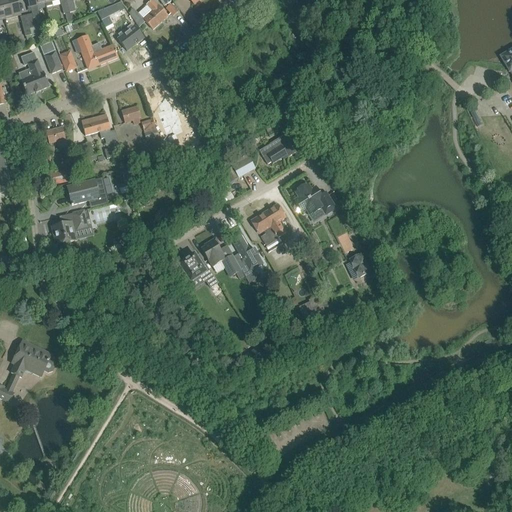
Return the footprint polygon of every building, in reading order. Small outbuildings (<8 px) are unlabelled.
[(0,0),(5,20),(20,16),(15,0),(0,0)] [(30,30),(36,28),(33,19),(40,17),(37,5),(45,3),(44,0),(27,0),(32,15),(26,16),(30,30)] [(70,14),(66,0),(60,2),(64,15),(65,15),(68,25),(68,24),(72,23),(70,14)] [(76,12),(72,0),(67,0),(66,0),(70,14),(76,12)] [(138,14),(145,22),(146,23),(153,31),(168,17),(161,10),(158,6),(158,7),(153,1),(147,6),(138,14)] [(116,5),(97,12),(101,21),(119,12),(116,5)] [(173,17),(177,13),(171,5),(166,9),(173,17)] [(31,36),(30,30),(26,16),(20,18),(25,37),(31,36)] [(127,52),(143,39),(135,28),(134,29),(126,17),(118,23),(127,34),(119,40),(116,38),(112,41),(114,44),(113,44),(118,51),(123,47),(127,52)] [(92,47),(87,36),(76,40),(77,42),(73,43),(77,54),(81,52),(88,70),(98,66),(118,59),(116,54),(117,54),(116,52),(113,46),(102,50),(99,44),(92,47)] [(511,49),(500,57),(509,72),(510,73),(511,75),(511,74),(511,49)] [(62,63),(74,59),(71,52),(59,56),(62,63)] [(51,75),(62,70),(55,53),(45,57),(51,75)] [(34,54),(21,59),(25,67),(28,66),(30,70),(30,71),(29,75),(30,78),(22,82),(27,97),(36,93),(36,95),(41,92),(41,91),(49,88),(43,73),(42,73),(38,61),(37,61),(34,54)] [(171,101),(158,105),(169,135),(181,131),(171,101)] [(140,123),(139,120),(141,119),(137,108),(122,112),(125,124),(133,121),(134,125),(140,123)] [(477,128),(483,125),(476,109),(470,112),(477,128)] [(100,133),(100,136),(111,133),(106,116),(81,123),(85,137),(100,133)] [(156,131),(153,121),(142,124),(144,134),(146,141),(159,137),(157,130),(156,131)] [(67,149),(62,129),(46,133),(49,144),(57,142),(59,151),(67,149)] [(105,152),(107,160),(113,158),(112,152),(120,150),(118,143),(115,132),(111,133),(100,136),(102,140),(105,139),(107,146),(109,150),(105,151),(105,152)] [(315,147),(320,144),(313,134),(308,138),(315,147)] [(263,149),(259,152),(268,165),(271,162),(273,164),(282,159),(283,159),(287,157),(288,158),(295,154),(290,145),(288,142),(288,141),(281,145),(278,140),(263,149)] [(90,162),(97,160),(96,157),(89,159),(85,145),(79,146),(83,160),(84,160),(86,165),(91,164),(90,162)] [(6,167),(1,153),(0,153),(0,195),(3,195),(2,192),(12,188),(4,167),(6,167)] [(53,167),(51,162),(49,154),(38,157),(40,165),(38,165),(40,170),(53,167)] [(227,169),(220,173),(227,185),(239,178),(255,170),(250,161),(248,158),(244,161),(243,161),(235,166),(233,167),(228,170),(227,169)] [(68,183),(67,178),(65,172),(46,176),(49,187),(68,183)] [(108,203),(107,200),(102,179),(93,181),(94,183),(78,187),(78,185),(67,188),(72,206),(98,200),(99,205),(108,203)] [(321,209),(325,216),(335,209),(325,194),(320,197),(315,189),(311,192),(307,187),(304,188),(303,186),(297,190),(299,192),(296,194),(299,199),(294,202),(302,214),(306,211),(310,216),(321,209)] [(266,208),(250,217),(253,223),(251,224),(260,239),(262,238),(267,246),(278,238),(278,239),(283,246),(294,239),(287,227),(289,226),(274,201),(265,206),(266,208)] [(64,247),(70,246),(69,243),(76,241),(75,233),(89,230),(87,220),(89,219),(87,211),(85,212),(84,211),(72,214),(74,222),(51,228),(56,246),(63,245),(64,247)] [(352,246),(346,233),(338,237),(343,250),(352,246)] [(241,236),(232,241),(239,254),(235,256),(240,265),(245,274),(264,264),(255,249),(250,252),(241,236)] [(213,268),(222,263),(225,261),(225,260),(221,254),(222,254),(218,247),(219,246),(215,240),(208,245),(209,246),(202,250),(208,262),(209,262),(213,268)] [(370,273),(361,254),(348,260),(358,279),(370,273)] [(184,260),(177,265),(182,273),(183,273),(191,284),(201,277),(203,281),(204,280),(210,290),(218,285),(203,262),(200,263),(195,255),(184,262),(184,260)] [(242,271),(233,256),(225,260),(225,261),(222,263),(224,266),(227,264),(234,276),(242,271)] [(289,301),(282,304),(285,312),(293,309),(289,301)] [(310,302),(299,308),(309,329),(320,324),(324,332),(336,327),(336,325),(339,324),(335,317),(328,301),(313,309),(310,302)] [(271,328),(265,331),(272,343),(267,345),(274,357),(284,351),(271,328)] [(0,385),(0,398),(5,401),(9,393),(12,394),(20,378),(22,379),(26,372),(29,365),(44,372),(48,374),(52,373),(54,368),(53,364),(49,362),(52,356),(34,347),(32,351),(21,346),(12,364),(15,366),(11,374),(13,375),(6,391),(3,390),(4,388),(0,385)] [(259,347),(245,357),(253,369),(267,359),(259,347)]
